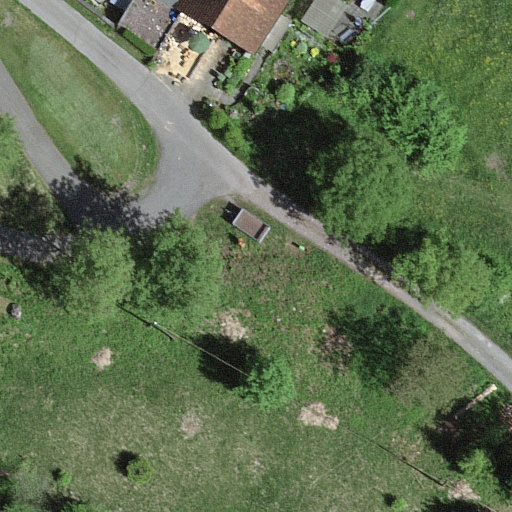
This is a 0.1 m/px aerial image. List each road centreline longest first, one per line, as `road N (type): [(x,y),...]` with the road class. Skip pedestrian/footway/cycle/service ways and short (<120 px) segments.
road 1 (track): [(511,381),(462,332),(190,138)]
road 2 (unclassified): [(35,0),(190,138)]
